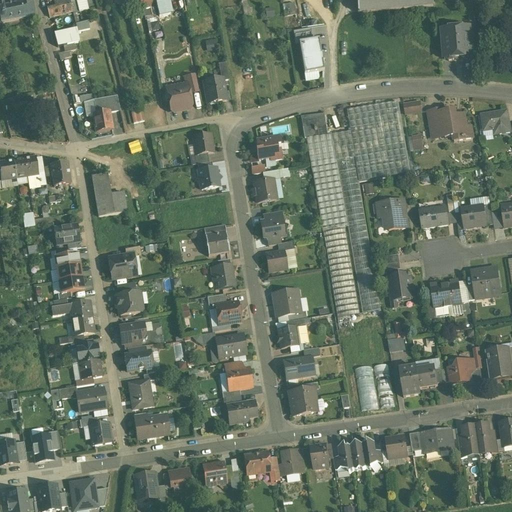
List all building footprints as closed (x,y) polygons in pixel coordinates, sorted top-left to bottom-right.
[(31,0),(17,0),(18,4),(21,4),(24,18),(34,16),(31,0)] [(86,0),(75,0),(71,1),(71,6),(77,5),(79,12),(89,10),(86,0)] [(138,0),(141,8),(156,5),(154,0),(138,0)] [(154,0),(158,18),(172,16),(169,0),(154,0)] [(356,0),(357,13),(404,9),(403,0),(356,0)] [(403,0),(404,9),(434,6),(433,0),(403,0)] [(0,7),(0,20),(1,23),(24,18),(21,4),(18,4),(4,7),(0,7)] [(282,5),(284,17),(296,15),(294,4),(282,5)] [(71,5),(61,8),(60,6),(45,10),(47,18),(72,12),(71,6),(71,5)] [(77,5),(71,6),(72,12),(73,14),(79,12),(77,5)] [(88,21),(75,24),(77,32),(89,30),(88,21)] [(300,44),(314,41),(311,29),(293,33),(295,44),(300,44)] [(54,35),(58,48),(80,43),(77,30),(54,35)] [(470,30),(442,32),(444,60),(446,60),(449,62),(453,62),(454,60),(462,59),(464,61),(468,60),(470,58),(472,58),(470,30)] [(206,43),(207,52),(217,51),(216,41),(206,43)] [(324,73),(319,41),(314,41),(300,44),(305,76),(324,73)] [(70,52),(59,54),(60,61),(71,58),(70,52)] [(259,61),(254,63),(256,73),(262,72),(259,61)] [(226,64),(218,65),(221,82),(222,82),(223,83),(229,81),(226,64)] [(196,77),(185,79),(186,87),(187,87),(189,94),(199,92),(196,77)] [(221,82),(204,85),(207,104),(208,104),(210,106),(216,105),(217,103),(226,101),(223,83),(222,82),(221,82)] [(186,87),(179,88),(177,91),(167,93),(169,103),(171,105),(173,111),(175,113),(181,112),(182,110),(189,108),(191,106),(189,94),(187,87),(186,87)] [(117,98),(93,102),(96,116),(109,114),(120,112),(117,98)] [(93,102),(84,104),(86,118),(93,117),(93,116),(96,116),(93,102)] [(380,310),(360,183),(411,175),(400,103),(349,111),(353,133),(328,136),(316,138),(314,139),(312,131),(306,132),(311,160),(321,223),(322,231),(346,228),(348,227),(361,313),(380,310)] [(419,104),(403,106),(405,116),(421,113),(419,104)] [(442,111),(428,113),(431,132),(437,131),(438,128),(443,127),(442,125),(445,125),(443,113),(442,111)] [(455,111),(443,113),(445,125),(445,129),(443,129),(445,139),(453,137),(454,143),(473,139),(471,128),(466,129),(464,116),(456,117),(455,111)] [(142,112),(131,114),(133,125),(144,122),(142,112)] [(507,112),(481,116),(484,132),(499,130),(500,134),(510,133),(507,112)] [(109,114),(96,116),(93,116),(93,117),(96,133),(112,130),(109,114)] [(325,115),(309,117),(311,129),(315,128),(327,127),(325,115)] [(309,117),(301,118),(303,130),(311,129),(309,117)] [(327,127),(315,128),(316,138),(328,136),(327,127)] [(410,137),(412,152),(425,150),(422,135),(410,137)] [(210,136),(193,139),(196,156),(196,157),(207,155),(213,154),(210,136)] [(279,138),(257,141),(258,152),(257,152),(258,158),(258,161),(265,160),(266,168),(275,166),(274,161),(281,160),(280,152),(278,152),(277,146),(280,146),(279,138)] [(207,155),(196,157),(196,156),(189,157),(191,167),(197,166),(209,164),(207,155)] [(258,158),(250,159),(252,176),(262,174),(261,168),(259,168),(258,161),(258,158)] [(36,159),(24,161),(27,178),(38,176),(38,175),(36,159)] [(24,161),(13,162),(16,179),(27,178),(24,161)] [(13,162),(0,164),(0,177),(1,182),(11,180),(16,179),(13,162)] [(67,163),(51,166),(51,169),(52,178),(54,188),(71,185),(67,163)] [(209,164),(197,166),(198,173),(213,170),(211,163),(209,164)] [(213,170),(198,173),(199,179),(197,182),(200,185),(201,191),(219,188),(218,182),(220,179),(217,176),(216,170),(213,170)] [(265,174),(262,174),(264,182),(273,181),(273,182),(280,180),(278,172),(265,174)] [(108,175),(92,178),(98,218),(127,214),(124,194),(111,196),(108,175)] [(38,176),(27,178),(29,189),(40,187),(38,176)] [(264,182),(254,184),(257,204),(276,201),(273,182),(273,181),(264,182)] [(399,202),(377,205),(379,220),(387,219),(389,232),(408,229),(404,202),(399,203),(399,202)] [(511,205),(501,207),(504,229),(511,227),(511,205)] [(493,226),(490,206),(484,207),(487,227),(493,226)] [(484,207),(461,211),(464,230),(487,227),(484,207)] [(446,208),(420,212),(422,230),(448,226),(446,208)] [(281,213),(263,216),(264,223),(282,220),(281,213)] [(26,229),(52,225),(51,219),(34,221),(33,214),(23,216),(26,229)] [(264,223),(260,224),(263,239),(265,238),(267,241),(279,239),(285,238),(284,229),(281,229),(280,221),(282,221),(282,220),(264,223)] [(77,227),(54,231),(56,246),(80,243),(77,227)] [(221,227),(204,229),(205,238),(222,235),(221,227)] [(346,228),(322,231),(337,317),(360,314),(346,228)] [(504,229),(495,230),(495,239),(504,238),(504,229)] [(222,235),(205,238),(208,257),(229,253),(226,234),(222,235)] [(279,239),(267,241),(269,247),(277,246),(280,245),(279,239)] [(280,245),(277,246),(279,253),(284,252),(295,250),(293,243),(280,245)] [(139,248),(125,251),(126,257),(130,256),(131,259),(141,257),(139,248)] [(69,250),(55,253),(56,259),(70,256),(69,250)] [(279,253),(266,255),(269,273),(287,270),(284,252),(279,253)] [(56,259),(55,259),(57,271),(79,267),(80,267),(78,255),(56,259)] [(398,255),(384,257),(385,265),(386,265),(399,264),(398,255)] [(126,257),(109,259),(112,281),(126,279),(126,276),(134,275),(131,259),(130,256),(126,257)] [(230,260),(212,262),(213,268),(231,265),(230,260)] [(399,264),(386,265),(386,272),(389,271),(389,272),(400,270),(399,264)] [(213,268),(211,269),(213,282),(216,281),(218,289),(235,286),(231,265),(213,268)] [(79,267),(57,271),(59,282),(81,279),(79,267)] [(496,272),(481,274),(481,271),(471,273),(473,287),(475,300),(500,297),(496,272)] [(410,275),(388,278),(391,302),(413,298),(410,275)] [(59,282),(59,283),(61,294),(61,295),(71,293),(83,291),(82,279),(81,279),(59,282)] [(458,282),(457,281),(452,282),(451,283),(451,285),(445,286),(448,308),(462,305),(458,282)] [(133,284),(117,287),(119,297),(135,295),(133,284)] [(437,284),(432,285),(431,286),(434,310),(448,308),(445,286),(439,287),(438,285),(437,284)] [(473,287),(466,288),(468,301),(475,300),(473,287)] [(298,290),(272,295),(274,304),(276,304),(277,309),(276,309),(275,310),(275,314),(277,315),(278,318),(287,316),(300,314),(300,313),(298,301),(300,301),(298,290)] [(71,293),(61,295),(61,294),(58,295),(59,301),(67,300),(72,299),(71,293)] [(119,297),(117,298),(115,300),(117,309),(119,310),(120,316),(140,313),(142,310),(141,306),(138,304),(136,294),(119,297)] [(225,295),(207,298),(209,311),(218,310),(218,306),(226,305),(225,295)] [(59,301),(53,302),(54,309),(68,307),(68,306),(67,300),(59,301)] [(89,302),(70,305),(71,313),(72,321),(92,318),(89,302)] [(226,305),(218,306),(218,310),(209,311),(212,327),(230,324),(241,323),(237,303),(226,305)] [(68,306),(68,307),(54,309),(51,309),(52,316),(71,313),(70,306),(68,306)] [(305,312),(300,313),(300,314),(287,316),(289,322),(304,320),(306,319),(305,312)] [(92,318),(72,321),(74,337),(75,337),(83,336),(94,334),(92,318)] [(304,320),(289,322),(286,322),(287,329),(296,328),(305,327),(304,320)] [(401,322),(394,324),(397,338),(404,337),(401,322)] [(230,324),(212,327),(213,333),(231,330),(230,324)] [(135,326),(134,328),(132,327),(129,327),(128,329),(126,327),(120,328),(121,337),(120,337),(120,339),(121,341),(122,341),(122,345),(124,345),(124,344),(139,342),(141,340),(142,342),(145,341),(147,339),(147,336),(144,333),(143,325),(135,326)] [(305,327),(296,328),(299,346),(303,346),(308,345),(305,327)] [(287,329),(278,331),(281,349),(290,348),(299,346),(296,328),(287,329)] [(83,336),(75,337),(74,337),(67,338),(68,344),(76,343),(84,342),(83,336)] [(243,336),(216,340),(219,359),(246,354),(243,336)] [(404,339),(388,341),(390,353),(405,351),(404,339)] [(84,342),(76,343),(77,349),(93,346),(92,340),(84,342)] [(139,342),(124,344),(124,345),(125,351),(131,350),(140,348),(139,342)] [(93,346),(77,349),(79,365),(99,361),(96,346),(93,346)] [(140,348),(131,350),(132,356),(146,353),(145,347),(140,348)] [(318,349),(303,351),(305,359),(311,358),(319,357),(318,349)] [(508,349),(497,351),(498,357),(487,358),(491,382),(511,378),(511,371),(510,360),(508,349)] [(479,351),(473,352),(474,361),(476,370),(482,369),(479,351)] [(132,356),(125,357),(126,364),(127,373),(146,370),(145,365),(149,365),(151,362),(150,355),(147,353),(132,356)] [(305,359),(284,363),(287,380),(314,376),(311,358),(305,359)] [(99,361),(79,365),(82,380),(102,377),(99,361)] [(474,361),(467,362),(469,374),(467,376),(470,378),(476,370),(474,361)] [(459,363),(454,369),(449,370),(451,385),(471,382),(470,378),(467,376),(469,374),(467,362),(459,363)] [(237,363),(224,365),(225,374),(228,374),(228,373),(239,372),(237,363)] [(416,368),(399,371),(403,398),(421,396),(420,390),(417,371),(416,368)] [(435,368),(417,371),(420,390),(438,387),(437,385),(435,371),(435,368)] [(239,372),(228,373),(228,374),(231,391),(228,392),(228,393),(240,391),(252,389),(249,370),(239,372)] [(442,370),(435,371),(437,385),(444,384),(442,370)] [(156,374),(143,376),(144,383),(148,382),(157,381),(156,374)] [(144,383),(129,385),(133,410),(152,407),(148,382),(144,383)] [(317,383),(300,386),(301,392),(314,390),(318,390),(317,383)] [(76,387),(58,390),(59,397),(76,394),(77,394),(76,387)] [(77,394),(76,394),(79,413),(106,408),(103,390),(77,394)] [(301,392),(289,394),(291,406),(315,402),(314,390),(301,392)] [(240,391),(228,393),(228,392),(222,393),(223,399),(241,396),(240,391)] [(241,396),(223,399),(224,408),(227,408),(229,407),(242,404),(241,396)] [(342,397),(343,411),(350,410),(349,396),(342,397)] [(315,402),(291,406),(293,417),(317,413),(315,402)] [(242,404),(229,407),(227,408),(230,426),(233,425),(232,422),(240,421),(240,422),(243,424),(246,423),(248,420),(256,418),(255,410),(253,411),(252,403),(242,404)] [(145,415),(134,416),(135,423),(136,423),(136,422),(146,421),(145,415)] [(146,421),(136,422),(136,423),(138,440),(167,436),(165,418),(146,421)] [(81,429),(91,427),(98,426),(97,419),(80,421),(81,429)] [(76,422),(67,424),(69,430),(77,428),(76,422)] [(511,422),(500,424),(502,441),(504,448),(511,446),(511,422)] [(98,426),(91,427),(92,439),(91,439),(92,447),(112,444),(109,424),(98,426)] [(488,426),(475,428),(479,452),(491,451),(492,450),(490,442),(488,426)] [(475,428),(462,429),(465,445),(466,454),(479,452),(475,428)] [(450,431),(422,435),(424,449),(425,454),(453,450),(450,431)] [(49,434),(52,452),(60,451),(57,433),(49,434)] [(422,435),(410,437),(412,451),(424,449),(422,435)] [(50,437),(32,440),(36,464),(54,462),(50,437)] [(404,438),(386,441),(388,451),(389,460),(390,460),(407,457),(404,438)] [(496,440),(490,442),(492,450),(491,451),(492,455),(498,454),(498,453),(497,442),(496,440)] [(374,444),(366,441),(367,444),(365,445),(364,443),(362,445),(366,468),(371,470),(371,468),(377,463),(376,452),(374,444)] [(14,443),(0,445),(0,468),(18,465),(17,463),(15,445),(14,443)] [(362,445),(356,443),(350,447),(354,470),(357,471),(360,469),(363,471),(366,468),(362,445)] [(24,444),(15,445),(17,463),(27,462),(24,444)] [(350,447),(347,446),(348,447),(345,448),(345,444),(338,449),(339,458),(341,469),(349,472),(349,474),(354,470),(350,447)] [(465,445),(459,446),(461,459),(467,459),(466,454),(465,445)] [(325,446),(311,448),(312,454),(310,454),(309,456),(309,460),(311,461),(313,461),(314,471),(329,468),(327,459),(326,447),(325,446)] [(388,451),(382,452),(384,463),(384,465),(391,464),(390,460),(389,460),(388,451)] [(296,452),(282,454),(284,465),(285,475),(299,473),(297,457),(296,452)] [(268,455),(244,458),(246,474),(254,473),(255,475),(256,476),(262,475),(263,473),(269,473),(271,472),(269,460),(268,455)] [(302,456),(297,457),(299,473),(299,475),(305,474),(302,456)] [(277,459),(269,460),(271,472),(269,473),(269,478),(279,477),(278,466),(277,459)] [(223,465),(203,468),(206,485),(216,484),(222,489),(226,484),(225,481),(224,468),(223,465)] [(231,467),(224,468),(225,481),(233,480),(231,467)] [(188,471),(169,473),(169,475),(171,489),(174,488),(175,497),(192,494),(191,488),(193,488),(192,482),(190,482),(188,471)] [(169,475),(163,476),(164,487),(165,490),(171,489),(169,475)] [(155,476),(134,479),(138,502),(158,499),(157,488),(155,476)] [(74,511),(98,509),(95,492),(94,481),(71,485),(74,511)] [(41,511),(53,511),(60,511),(59,509),(58,496),(56,487),(38,489),(40,503),(41,511)] [(164,487),(157,488),(158,499),(159,503),(167,502),(165,490),(164,487)] [(95,492),(98,509),(104,508),(109,490),(95,492)] [(26,491),(6,494),(8,511),(28,511),(27,501),(26,491)] [(65,494),(58,496),(59,509),(67,508),(65,494)]
